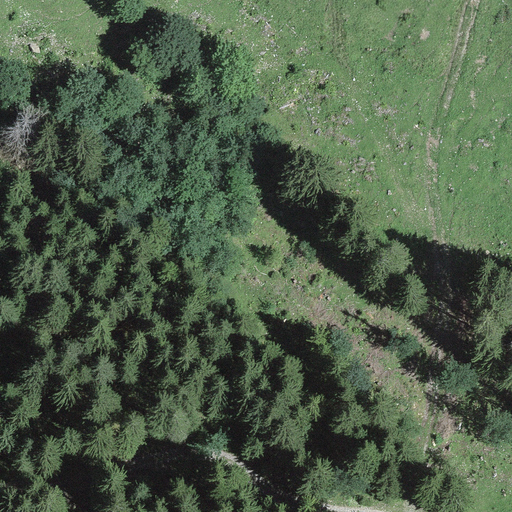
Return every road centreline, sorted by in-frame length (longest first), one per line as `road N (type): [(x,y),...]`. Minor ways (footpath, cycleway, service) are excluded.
road 1 (track): [(473,0),(431,157),(448,310),(408,511)]
road 2 (track): [(336,511),(228,461),(174,451),(0,453)]
road 3 (track): [(439,236),(407,192),(348,63),(339,0)]
